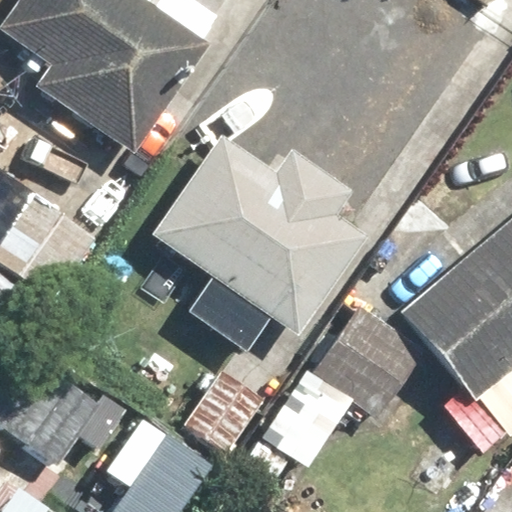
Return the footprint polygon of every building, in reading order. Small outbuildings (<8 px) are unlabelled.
[(0,64),(131,157),(204,53),(129,0),(13,0),(0,19),(0,64)] [(218,136),(148,235),(299,341),(369,241),(218,136)] [(511,219),(398,309),(469,399),(511,364),(511,219)] [(365,416),(415,356),(361,312),(311,371),(365,416)] [(31,372),(0,418),(0,430),(52,465),(89,410),(31,372)] [(182,426),(219,453),(255,402),(218,376),(182,426)]
